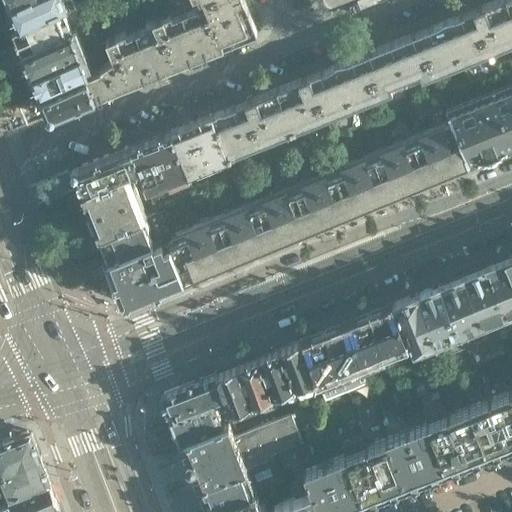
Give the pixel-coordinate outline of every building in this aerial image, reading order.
[(22,25),(57,10),(79,0),(13,0),(12,1),(22,25)] [(251,16),(244,0),(195,0),(197,4),(182,10),(199,53),(243,35),(250,27),(251,16)] [(489,48),(511,39),(511,14),(506,0),(491,0),(455,15),(444,17),(444,19),(461,60),(468,78),(496,67),(489,48)] [(22,50),(72,28),(85,22),(81,13),(62,22),(57,10),(22,25),(13,29),(22,50)] [(199,53),(182,10),(172,14),(171,10),(167,12),(144,21),(145,25),(136,28),(153,71),(199,53)] [(444,19),(444,17),(435,23),(391,40),(407,81),(461,60),(444,19)] [(31,71),(81,49),(72,28),(22,50),(31,71)] [(153,71),(136,28),(126,32),(125,29),(105,37),(113,55),(100,64),(100,65),(90,70),(89,70),(98,93),(153,71)] [(407,81),(391,40),(346,58),(335,60),(336,62),(337,62),(353,103),(407,81)] [(98,93),(89,70),(90,70),(81,49),(31,71),(40,93),(46,108),(55,111),(94,95),(98,93)] [(361,121),(353,103),(337,62),(336,62),(335,60),(326,66),(274,87),(290,128),(325,114),(332,133),(361,121)] [(511,84),(495,92),(511,134),(511,84)] [(290,128),(274,87),(223,108),(217,108),(213,111),(211,112),(227,153),(290,128)] [(511,134),(495,92),(472,101),(491,150),(506,144),(511,141),(511,134)] [(491,150),(472,101),(449,110),(451,116),(468,159),(477,155),(477,156),(491,150)] [(227,153),(211,112),(170,129),(187,169),(227,153)] [(374,198),(404,185),(406,181),(408,180),(412,181),(413,182),(443,169),(445,165),(447,164),(451,165),(451,166),(468,159),(451,116),(177,229),(179,236),(170,240),(184,276),(209,265),(211,261),(213,261),(217,261),(218,262),(248,249),(250,245),(252,245),(256,245),(257,246),(287,233),(289,230),(291,229),(295,229),(295,230),(326,217),(325,217),(328,214),(330,213),(334,213),(334,214),(365,201),(367,197),(369,196),(373,197),(374,198)] [(187,169),(170,129),(150,137),(166,177),(187,169)] [(166,177),(150,137),(129,145),(138,167),(146,185),(166,177)] [(138,167),(129,145),(77,166),(74,165),(72,166),(71,168),(71,170),(74,172),(82,189),(125,172),(138,167)] [(133,195),(125,172),(82,189),(90,211),(133,195)] [(142,216),(133,195),(90,211),(91,212),(87,214),(92,226),(96,225),(99,233),(142,216)] [(145,215),(142,216),(99,233),(108,256),(153,238),(154,238),(145,215)] [(184,276),(170,240),(168,236),(154,242),(153,238),(108,256),(107,256),(108,257),(109,261),(109,262),(109,263),(110,262),(110,263),(111,262),(114,269),(112,269),(113,271),(114,270),(117,277),(115,277),(116,279),(118,279),(120,285),(119,286),(119,288),(121,287),(123,293),(122,294),(121,295),(121,296),(122,295),(122,296),(129,299),(129,298),(130,298),(130,299),(153,289),(152,289),(164,284),(164,285),(176,280),(176,279),(184,276)] [(511,344),(511,253),(487,263),(439,283),(458,330),(471,361),(511,344)] [(458,330),(439,283),(417,292),(417,291),(416,292),(436,339),(458,330)] [(436,339),(416,292),(416,291),(393,301),(410,345),(412,349),(436,339)] [(410,345),(393,301),(392,302),(392,301),(391,302),(390,301),(381,305),(380,304),(369,309),(370,310),(368,310),(368,309),(357,314),(357,315),(347,319),(348,319),(346,319),(364,363),(410,345)] [(364,363),(346,319),(346,320),(345,319),(336,323),(335,322),(324,327),(325,328),(323,328),(323,327),(311,332),(312,333),(302,337),(303,337),(300,338),(317,382),(364,363)] [(319,387),(317,382),(300,338),(279,346),(293,383),(300,380),(305,392),(319,387)] [(293,383),(279,346),(258,355),(272,391),(293,383)] [(272,391),(258,355),(237,363),(251,399),(258,397),(263,409),(277,403),(272,391)] [(256,411),(251,399),(237,363),(216,371),(225,396),(230,408),(237,405),(242,417),(256,411)] [(225,396),(216,371),(201,377),(201,376),(180,385),(179,384),(164,391),(161,396),(166,407),(171,409),(174,416),(209,402),(225,396)] [(511,443),(511,396),(509,388),(488,396),(507,445),(511,443)] [(507,445),(488,396),(468,404),(487,453),(507,445)] [(209,402),(174,416),(170,417),(179,440),(218,425),(209,402)] [(487,453),(468,404),(447,412),(467,461),(487,453)] [(467,461),(447,412),(427,420),(446,469),(467,461)] [(247,465),(240,449),(250,445),(245,432),(235,436),(229,420),(218,425),(179,440),(197,485),(202,483),(239,468),(247,465)] [(446,469),(427,420),(406,428),(425,477),(446,469)] [(40,454),(37,446),(36,446),(32,434),(31,433),(32,432),(30,427),(26,429),(26,430),(24,431),(5,438),(2,439),(3,439),(0,440),(0,470),(40,454)] [(425,477),(406,428),(386,436),(405,485),(425,477)] [(405,485),(386,436),(365,444),(384,493),(405,485)] [(384,493),(365,444),(345,452),(364,501),(384,493)] [(364,501),(345,452),(324,460),(343,509),(364,501)] [(0,500),(50,480),(40,454),(0,470),(0,500)] [(280,479),(271,455),(258,461),(267,484),(280,479)] [(335,511),(343,509),(324,460),(304,468),(307,476),(320,511),(335,511)] [(248,491),(239,468),(202,483),(211,507),(248,491)] [(320,511),(307,476),(291,482),(295,493),(273,501),(276,508),(277,511),(320,511)] [(0,511),(27,511),(57,500),(58,500),(50,480),(0,500),(0,511)] [(248,491),(211,507),(207,508),(208,511),(262,511),(253,489),(248,491)] [(62,511),(57,500),(27,511),(62,511)]
